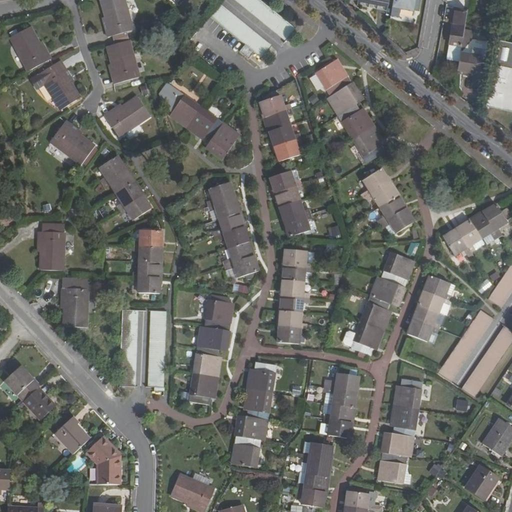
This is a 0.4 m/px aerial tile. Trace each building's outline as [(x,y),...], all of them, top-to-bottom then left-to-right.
[(130,30),(121,0),(99,0),(108,29),(104,30),(106,36),(130,30)] [(296,27),(262,0),(237,0),(287,38),(296,27)] [(415,0),(392,0),(392,5),(414,9),(415,0)] [(273,45),(219,2),(209,13),(248,44),(242,51),(252,58),(257,51),(267,60),(273,52),(269,49),(273,45)] [(465,22),(467,8),(456,6),(453,23),(452,23),(446,55),(459,57),(465,22)] [(469,22),(465,22),(459,57),(457,67),(477,70),(480,53),(468,52),(472,28),(468,28),(469,22)] [(9,37),(27,70),(49,58),(45,51),(42,53),(27,27),(9,37)] [(137,76),(127,40),(106,45),(115,75),(112,76),(113,82),(137,76)] [(511,42),(499,40),(486,104),(511,110),(511,42)] [(330,93),(327,96),(368,160),(385,149),(379,141),(383,138),(364,109),(360,111),(351,98),(358,94),(340,66),(337,68),(332,60),(315,70),(330,93)] [(39,78),(59,109),(78,98),(62,72),(65,70),(61,64),(39,78)] [(477,70),(457,67),(456,72),(476,75),(477,70)] [(239,134),(165,81),(156,94),(169,104),(166,107),(174,112),(171,115),(200,136),(203,132),(215,141),(210,147),(223,156),(239,134)] [(44,87),(38,90),(46,104),(51,101),(44,87)] [(279,94),(259,101),(279,159),(299,153),(296,143),(301,141),(298,132),(293,134),(286,113),(291,112),(288,103),(282,104),(279,94)] [(103,114),(116,135),(148,115),(136,96),(111,113),(109,110),(103,114)] [(66,121),(51,141),(81,163),(94,146),(69,128),(71,125),(66,121)] [(132,220),(150,208),(116,156),(98,167),(105,176),(100,179),(106,188),(110,185),(121,202),(117,205),(122,214),(126,211),(132,220)] [(415,220),(381,168),(364,178),(370,186),(365,190),(370,198),(375,195),(387,213),(382,216),(387,225),(392,221),(398,230),(415,220)] [(290,171),(271,177),(290,236),(310,229),(306,218),(312,216),(309,208),(303,210),(296,189),(302,187),(299,178),(293,180),(290,171)] [(239,278),(259,271),(229,183),(209,189),(213,200),(207,202),(210,211),(216,209),(222,228),(217,230),(220,240),(225,239),(232,258),(226,260),(230,270),(236,268),(239,278)] [(497,199),(445,233),(456,251),(465,245),(468,250),(476,245),(473,240),(491,228),(494,234),(502,229),(499,223),(509,217),(497,199)] [(138,293),(158,294),(160,232),(140,231),(139,242),(134,242),(134,251),(139,251),(138,273),(133,272),(132,282),(138,282),(138,293)] [(39,270),(61,271),(62,233),(36,232),(36,239),(40,239),(39,270)] [(307,250),(287,249),(280,341),(301,343),(301,332),(306,333),(307,323),(302,322),(304,301),(309,302),(310,292),(304,291),(306,271),(311,271),(312,262),(307,261),(307,250)] [(316,251),(307,250),(307,261),(312,262),(315,262),(316,251)] [(382,277),(379,276),(357,333),(350,330),(347,331),(344,339),(345,343),(352,345),(351,347),(360,351),(359,355),(366,358),(368,353),(371,354),(374,345),(377,346),(390,313),(387,312),(392,297),(399,300),(411,269),(406,267),(409,258),(392,251),(382,277)] [(511,260),(489,296),(500,303),(511,285),(511,260)] [(431,273),(409,332),(428,339),(432,329),(437,331),(441,322),(436,320),(443,300),(448,302),(452,292),(447,290),(451,281),(431,273)] [(86,327),(87,277),(61,277),(61,296),(64,296),(63,326),(86,327)] [(486,279),(476,288),(481,294),(491,285),(486,279)] [(447,290),(452,292),(456,283),(451,281),(447,290)] [(201,326),(189,402),(209,405),(211,395),(215,396),(221,361),(216,360),(218,349),(225,350),(230,314),(227,313),(228,303),(209,300),(204,327),(201,326)] [(481,307),(439,370),(449,377),(491,314),(481,307)] [(118,387),(134,387),(136,311),(121,310),(118,387)] [(152,392),(162,392),(165,312),(151,312),(148,387),(153,388),(152,392)] [(511,328),(506,324),(465,388),(476,395),(511,339),(511,328)] [(261,440),(265,440),(276,366),(257,363),(255,372),(251,372),(246,406),(250,407),(248,422),(240,421),(235,454),(238,454),(236,464),(257,467),(261,440)] [(4,380),(23,399),(38,384),(40,383),(34,377),(33,378),(20,365),(4,380)] [(350,437),(360,375),(339,372),(338,383),(332,382),(330,391),(336,392),(333,413),(327,412),(326,422),(331,423),(330,434),(350,437)] [(408,455),(412,456),(424,380),(404,377),(402,387),(398,386),(393,421),(397,422),(395,436),(387,435),(382,469),(385,470),(384,479),(404,482),(408,455)] [(38,384),(23,399),(40,417),(56,403),(38,384)] [(454,410),(466,412),(468,401),(456,399),(454,410)] [(55,432),(73,452),(91,435),(73,416),(55,432)] [(511,436),(511,426),(499,418),(482,442),(500,454),(511,436)] [(98,463),(98,482),(119,482),(120,455),(101,436),(86,450),(98,463)] [(325,507),(335,445),(314,442),(313,453),(306,452),(304,461),(311,462),(308,483),(301,482),(300,492),(306,493),(304,503),(325,507)] [(430,471),(444,478),(447,471),(433,464),(430,471)] [(479,467),(465,488),(482,500),(497,479),(479,467)] [(9,489),(9,473),(0,472),(0,494),(1,489),(9,489)] [(207,511),(215,488),(181,476),(174,496),(202,506),(200,509),(207,511)] [(433,497),(437,489),(429,486),(425,494),(433,497)] [(350,490),(346,511),(374,511),(375,504),(370,503),(371,493),(350,490)]
